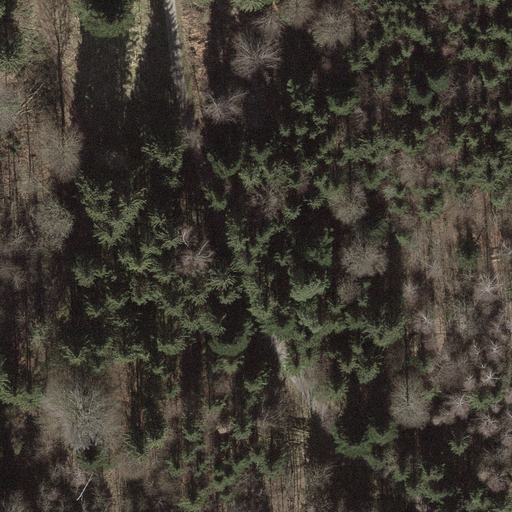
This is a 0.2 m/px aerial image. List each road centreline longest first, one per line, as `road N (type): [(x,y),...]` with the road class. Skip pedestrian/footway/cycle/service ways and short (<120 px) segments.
road 1 (track): [(166,0),(261,298),(308,398),(436,511)]
road 2 (track): [(36,0),(91,178),(45,294),(0,371)]
